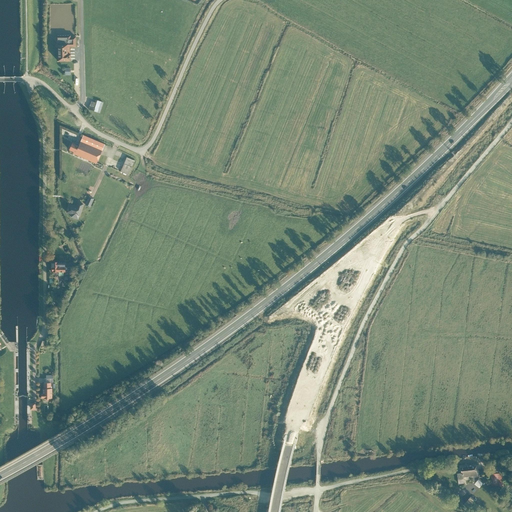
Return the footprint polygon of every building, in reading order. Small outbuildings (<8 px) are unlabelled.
[(71,35),(56,35),(56,41),(56,46),(58,46),(58,60),(71,60),(71,47),(76,47),(76,36),(71,36),(71,35)] [(98,100),(94,111),(100,113),(103,102),(98,100)] [(80,146),(72,143),(69,150),(75,152),(74,154),(96,164),(94,167),(103,171),(105,165),(97,162),(104,146),(85,137),(80,146)] [(126,156),(119,173),(129,177),(136,160),(126,156)] [(95,199),(89,196),(85,205),(91,208),(95,199)] [(76,207),(69,204),(65,213),(72,215),(71,217),(78,220),(84,204),(78,202),(76,207)] [(66,262),(51,262),(52,272),(66,272),(66,267),(66,262)] [(76,262),(68,262),(68,267),(66,267),(66,272),(72,272),(72,267),(76,267),(76,262)] [(71,275),(65,275),(65,279),(63,279),(63,286),(68,286),(68,279),(71,279),(71,275)] [(50,383),(43,383),(43,388),(41,388),(41,399),(52,399),(52,388),(50,388),(50,383)] [(477,466),(461,468),(462,473),(462,478),(478,476),(477,466)] [(491,486),(497,486),(498,487),(500,487),(502,487),(503,485),(502,473),(490,474),(491,486)] [(478,478),(475,483),(481,486),(484,481),(478,478)] [(470,496),(463,504),(470,510),(477,502),(470,496)]
